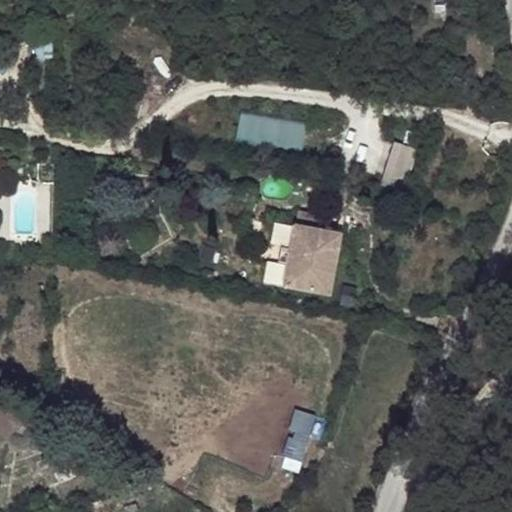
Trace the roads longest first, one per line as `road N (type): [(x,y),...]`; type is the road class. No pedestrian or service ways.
road 1 (unknown): [(511,128),(457,111),(234,75),(195,82),(145,121),(101,137),(0,111)]
road 2 (residential): [(387,511),(509,244),(511,185)]
road 3 (track): [(398,487),(447,467),(494,386),(511,381)]
